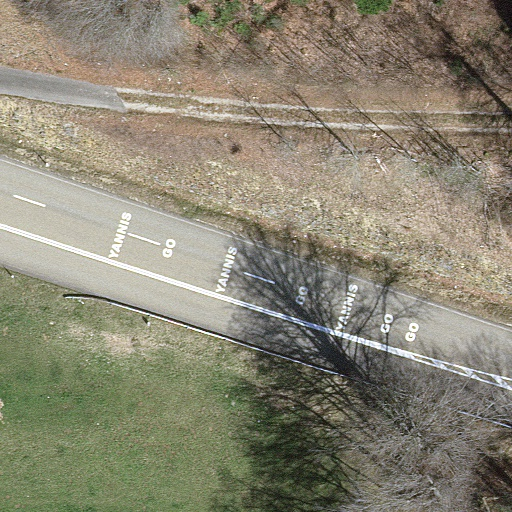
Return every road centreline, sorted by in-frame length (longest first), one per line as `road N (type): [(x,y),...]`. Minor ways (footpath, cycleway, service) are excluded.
road 1 (primary): [(0,205),(511,375)]
road 2 (track): [(511,128),(0,81)]
